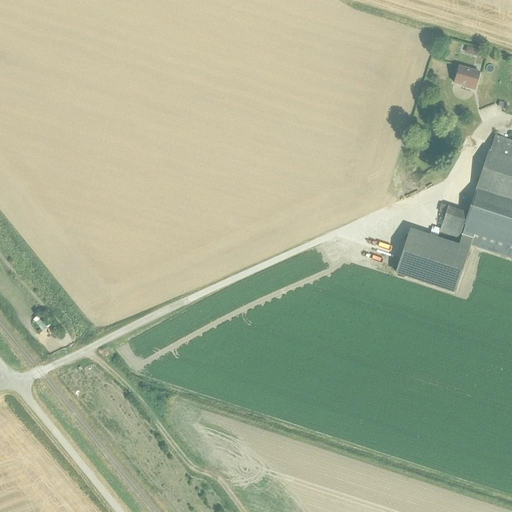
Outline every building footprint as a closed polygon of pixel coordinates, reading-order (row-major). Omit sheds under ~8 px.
[(467,53),(478,54),(479,47),(468,46),(467,53)] [(459,66),(454,83),(467,86),(466,87),(475,90),(480,73),(459,66)] [(511,140),(495,135),(460,241),(511,259),(511,257),(511,140)] [(439,232),(459,238),(467,213),(448,206),(439,232)] [(454,293),(469,249),(410,229),(396,273),(454,293)] [(41,322),(44,314),(39,312),(36,319),(41,322)]
